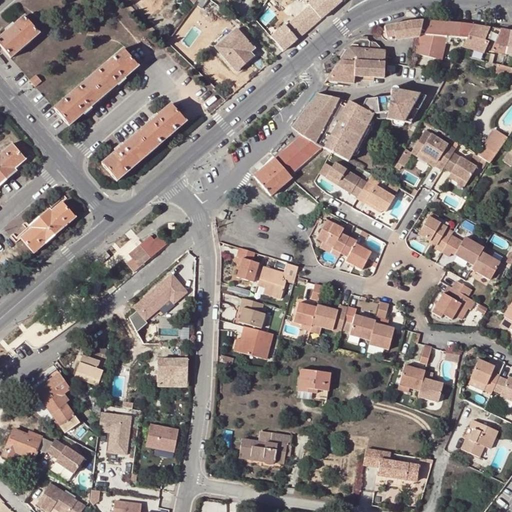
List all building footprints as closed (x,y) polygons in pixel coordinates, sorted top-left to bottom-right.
[(198,0),(195,4),(201,8),(207,0),(198,0)] [(314,24),(341,1),(340,0),(311,0),(308,4),(310,5),(303,12),(314,24)] [(12,24),(10,22),(3,29),(4,31),(0,34),(0,47),(9,58),(38,32),(23,14),(12,24)] [(286,26),(297,39),(303,34),(291,21),(286,26)] [(396,39),(407,37),(419,37),(423,22),(408,22),(401,23),(394,24),(388,25),(381,27),(379,28),(381,36),(386,34),(387,39),(395,37),(396,39)] [(457,38),(467,38),(474,27),(461,24),(423,22),(419,37),(415,55),(441,61),(446,44),(456,45),(457,38)] [(271,37),(284,50),(297,39),(286,26),(285,25),(271,37)] [(489,28),(474,27),(467,38),(462,47),(484,53),(484,52),(488,43),(484,41),(489,28)] [(236,72),(258,53),(236,28),(215,47),(236,72)] [(490,52),(504,56),(511,56),(511,31),(511,32),(506,30),(499,29),(492,29),(487,40),(494,43),(490,52)] [(368,51),(370,43),(367,40),(367,38),(359,38),(356,40),(352,43),(349,47),(347,50),(340,61),(341,61),(354,62),(363,62),(364,51),(368,51)] [(375,43),(370,43),(368,51),(364,51),(363,62),(369,63),(384,63),(384,52),(380,52),(380,49),(375,43)] [(123,46),(53,107),(69,125),(83,113),(84,114),(91,108),(90,106),(116,83),(117,84),(125,78),(124,76),(137,65),(138,64),(123,46)] [(353,78),(354,62),(341,61),(325,83),(331,85),(337,86),(338,78),(353,78)] [(363,62),(354,62),(353,78),(368,79),(369,63),(363,62)] [(384,63),(369,63),(368,79),(383,79),(384,63)] [(495,74),(508,78),(511,74),(511,71),(511,69),(496,65),(495,74)] [(33,85),(38,82),(32,76),(28,79),(33,85)] [(349,162),(352,156),(370,120),(373,116),(375,115),(387,114),(386,119),(393,120),(404,122),(411,124),(425,96),(397,91),(391,90),(389,98),(366,101),(361,110),(346,102),(315,96),(290,130),(300,137),(302,137),(316,145),(321,148),(330,153),(349,162)] [(115,150),(101,162),(116,180),(186,120),(171,102),(169,103),(157,113),(156,112),(148,119),(149,121),(122,144),(121,142),(114,149),(115,150)] [(373,122),(370,120),(352,156),(355,157),(358,155),(373,124),(373,122)] [(506,139),(495,131),(478,156),(489,165),(506,139)] [(443,171),(445,169),(454,154),(456,151),(426,132),(412,154),(413,154),(419,158),(422,153),(431,158),(428,163),(435,168),(436,167),(443,171)] [(300,137),(274,160),(289,177),(321,148),(316,145),(302,137),(300,137)] [(26,158),(12,143),(0,153),(0,183),(16,169),(15,168),(26,158)] [(511,147),(503,160),(511,166),(511,164),(511,147)] [(413,154),(412,154),(407,150),(399,164),(405,167),(413,154)] [(419,158),(428,163),(431,158),(422,153),(419,158)] [(468,183),(477,169),(454,154),(445,169),(452,174),(468,183)] [(270,197),(291,179),(289,177),(274,160),(253,178),(270,197)] [(337,184),(335,188),(357,200),(359,198),(368,183),(334,164),(326,178),(337,184)] [(400,166),(396,175),(417,185),(421,176),(400,166)] [(373,174),(368,183),(374,187),(377,182),(376,181),(378,177),(373,174)] [(452,174),(449,178),(465,188),(468,183),(452,174)] [(324,182),(335,188),(337,184),(326,178),(324,182)] [(382,211),(386,213),(394,199),(374,187),(368,183),(359,198),(382,211)] [(380,215),(382,211),(359,198),(357,200),(380,215)] [(29,225),(31,227),(20,236),(33,252),(75,216),(62,200),(51,209),(49,207),(29,225)] [(443,255),(451,240),(444,235),(447,229),(436,223),(439,219),(431,215),(419,236),(437,247),(435,250),(443,255)] [(332,249),(331,250),(338,254),(347,238),(340,235),(342,230),(325,221),(316,240),(322,243),(332,249)] [(126,264),(133,272),(166,244),(159,235),(153,240),(149,236),(128,255),(131,259),(126,264)] [(347,258),(354,246),(355,242),(347,238),(338,254),(347,258)] [(450,259),(454,253),(460,242),(452,238),(451,240),(443,255),(450,259)] [(464,244),(458,255),(475,265),(482,253),(484,249),(466,239),(464,244)] [(464,244),(460,242),(454,253),(458,255),(464,244)] [(319,248),(329,254),(331,250),(332,249),(322,243),(319,248)] [(370,253),(354,246),(347,258),(345,263),(360,271),(370,253)] [(238,249),(236,258),(238,259),(241,260),(239,267),(236,279),(252,283),(258,265),(251,263),(254,254),(238,249)] [(101,264),(108,257),(104,252),(96,258),(101,264)] [(475,265),(472,271),(491,282),(501,264),(482,253),(475,265)] [(286,265),(284,271),(283,274),(261,267),(256,286),(263,289),(262,294),(279,299),(284,282),(293,285),(294,278),(297,268),(286,265)] [(171,276),(133,307),(135,311),(127,318),(135,332),(146,324),(143,321),(169,300),(172,305),(186,294),(171,276)] [(452,288),(467,297),(471,289),(456,281),(452,288)] [(312,285),(309,297),(316,299),(319,287),(312,285)] [(447,286),(443,293),(448,296),(452,288),(447,286)] [(456,318),(464,306),(468,298),(467,297),(452,288),(448,296),(443,293),(432,313),(441,318),(443,315),(451,320),(453,316),(456,318)] [(241,298),(239,307),(241,307),(239,313),(237,322),(259,329),(263,314),(260,313),(262,305),(241,298)] [(386,305),(378,303),(374,318),(383,320),(386,305)] [(511,325),(509,329),(511,330),(511,303),(503,318),(511,323),(511,325)] [(296,304),(292,323),(300,325),(309,327),(314,309),(296,304)] [(476,311),(483,315),(484,314),(487,308),(480,304),(476,311)] [(341,323),(345,309),(337,307),(335,312),(314,306),(314,309),(309,327),(319,330),(338,335),(341,323)] [(467,308),(464,306),(456,318),(460,320),(467,308)] [(345,309),(341,323),(350,325),(352,316),(353,310),(345,308),(345,309)] [(271,317),(263,314),(259,329),(267,332),(271,317)] [(350,325),(348,336),(358,338),(369,341),(373,323),(374,321),(352,316),(350,325)] [(387,321),(383,320),(374,318),(374,321),(373,323),(386,327),(387,321)] [(382,349),(387,350),(392,328),(386,327),(373,323),(369,341),(367,345),(382,349)] [(237,343),(234,352),(264,360),(271,334),(241,326),(240,333),(242,336),(240,344),(237,343)] [(357,345),(358,338),(348,336),(346,343),(357,345)] [(380,357),(382,349),(367,345),(366,353),(380,357)] [(420,362),(427,364),(432,347),(424,345),(420,362)] [(445,360),(458,362),(460,351),(447,348),(446,351),(445,360)] [(96,388),(104,365),(105,357),(92,352),(90,360),(81,356),(73,379),(96,388)] [(156,361),(156,387),(187,387),(187,353),(179,353),(179,361),(156,361)] [(485,384),(483,389),(491,393),(492,390),(498,376),(499,375),(491,372),(494,366),(478,359),(470,377),(471,378),(485,384)] [(398,385),(408,388),(419,391),(425,371),(404,366),(398,385)] [(41,401),(51,415),(64,433),(78,423),(64,403),(68,401),(63,394),(69,390),(54,369),(45,376),(48,380),(34,390),(41,401)] [(301,370),(297,398),(326,402),(330,374),(301,370)] [(438,402),(443,384),(436,383),(431,382),(432,378),(433,374),(425,371),(419,391),(418,397),(438,402)] [(511,378),(508,376),(506,380),(498,376),(492,390),(500,394),(499,396),(511,401),(511,378)] [(468,382),(483,389),(485,384),(471,378),(468,382)] [(94,392),(92,409),(90,411),(98,422),(100,414),(102,397),(102,393),(94,392)] [(43,420),(51,415),(41,401),(31,408),(40,417),(43,420)] [(130,417),(100,414),(98,422),(97,432),(109,433),(107,453),(125,456),(130,417)] [(462,453),(479,460),(485,448),(490,451),(498,433),(473,422),(470,429),(474,432),(470,442),(467,441),(462,453)] [(177,431),(149,425),(144,447),(172,453),(177,431)] [(19,456),(28,460),(32,453),(35,455),(37,450),(42,439),(27,432),(26,435),(13,430),(1,457),(11,461),(15,454),(19,456)] [(262,461),(263,462),(264,463),(265,464),(266,465),(267,465),(269,465),(270,465),(271,464),(272,464),(273,463),(284,464),(285,456),(287,444),(290,445),(292,437),(259,432),(258,442),(241,439),(239,456),(261,459),(262,461)] [(46,440),(42,439),(37,450),(41,451),(46,440)] [(74,474),(84,460),(55,440),(47,452),(57,460),(56,462),(74,474)] [(390,462),(391,454),(366,450),(363,465),(379,468),(377,476),(416,482),(419,467),(390,462)] [(19,456),(15,454),(11,461),(11,462),(16,464),(19,456)] [(57,511),(80,511),(84,507),(47,485),(34,506),(44,511),(48,511),(51,508),(57,511)] [(139,511),(140,506),(113,502),(112,511),(139,511)]
